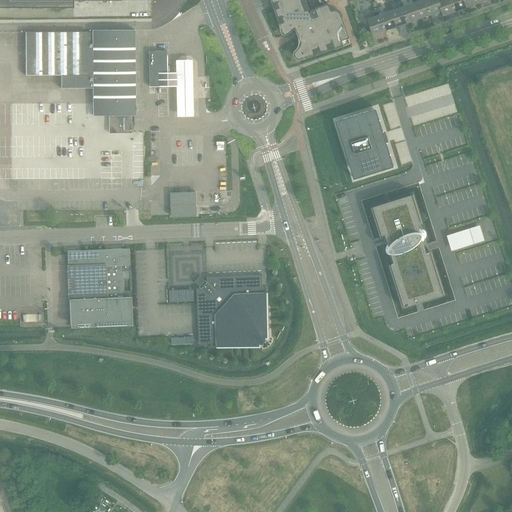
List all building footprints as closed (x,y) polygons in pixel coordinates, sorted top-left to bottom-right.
[(272,0),(274,3),(279,1),(281,7),(276,9),(277,12),(277,14),(279,17),(284,16),(286,21),(280,23),(282,29),(282,31),(283,32),(284,33),(284,34),(285,34),(286,34),(288,34),(289,34),(289,33),(290,32),(291,31),(291,30),(293,29),(294,28),(296,27),(296,28),(297,31),(298,33),(298,34),(299,35),(299,37),(300,38),(300,39),(300,40),(300,41),(300,43),(300,44),(300,45),(300,46),(299,47),(299,48),(298,49),(297,50),(296,51),(295,52),(295,53),(295,54),(295,55),(296,57),(296,58),(297,58),(299,59),(300,59),(301,59),(305,57),(307,56),(310,55),(313,54),(315,53),(313,48),(319,46),(321,51),(329,49),(327,43),(333,41),(336,49),(344,46),(342,39),(348,37),(342,20),(342,19),(342,18),(341,17),(341,16),(340,16),(340,15),(339,14),(339,13),(338,13),(338,12),(337,12),(336,11),(335,11),(334,11),(333,11),(332,11),(331,11),(329,5),(306,13),(300,0),(272,0)] [(425,0),(422,0),(414,3),(419,18),(430,14),(425,0)] [(425,0),(430,14),(442,10),(438,0),(425,0)] [(444,15),(455,11),(451,0),(438,0),(442,10),(444,15)] [(464,0),(451,0),(455,11),(467,7),(464,0)] [(414,3),(403,7),(408,22),(419,18),(414,3)] [(403,7),(391,11),(397,26),(408,22),(403,7)] [(380,15),(378,10),(372,12),(374,17),(368,19),(374,34),(385,30),(380,15)] [(391,11),(380,15),(385,30),(397,26),(391,11)] [(88,32),(25,32),(26,75),(61,75),(60,88),(92,88),(92,116),(109,116),(109,132),(101,132),(101,135),(101,136),(101,137),(101,138),(101,139),(101,147),(101,157),(102,172),(102,175),(121,175),(121,174),(126,174),(126,175),(145,175),(145,156),(143,156),(143,151),(145,151),(145,132),(132,132),(132,115),(135,115),(135,30),(92,30),(92,33),(88,33),(88,32)] [(167,51),(149,51),(150,87),(168,86),(168,75),(167,51)] [(193,63),(176,63),(176,75),(168,75),(168,86),(168,89),(176,89),(177,120),(194,119),(193,63)] [(348,130),(340,132),(340,133),(342,133),(346,143),(343,144),(344,145),(346,144),(349,155),(347,155),(347,156),(349,156),(353,166),(351,167),(351,168),(359,165),(362,177),(394,167),(394,166),(392,167),(388,156),(391,155),(390,154),(388,155),(385,144),(387,144),(387,143),(383,144),(380,133),(383,132),(383,131),(381,132),(378,122),(380,121),(380,120),(377,121),(374,109),(344,119),(344,120),(344,119),(348,130)] [(172,193),(172,207),(172,212),(172,217),(197,216),(197,212),(196,192),(172,193)] [(412,195),(373,207),(382,235),(385,234),(386,236),(385,237),(385,238),(384,239),(385,239),(385,240),(386,241),(387,241),(388,241),(388,243),(387,246),(386,247),(386,248),(385,249),(385,250),(385,251),(386,252),(386,253),(387,254),(388,255),(390,256),(391,256),(392,256),(395,264),(392,264),(405,306),(443,294),(430,253),(427,253),(426,251),(427,251),(428,250),(428,249),(428,248),(427,247),(426,247),(425,247),(423,242),(426,238),(426,237),(426,236),(426,235),(426,234),(426,233),(425,232),(424,231),(423,230),(422,229),(420,229),(419,229),(418,224),(421,223),(412,195)] [(459,233),(450,236),(454,249),(463,246),(459,233)] [(79,267),(67,267),(69,325),(69,328),(131,325),(130,323),(128,249),(127,249),(121,249),(104,250),(80,251),(79,251),(79,267)] [(201,288),(197,288),(200,344),(211,343),(211,347),(218,347),(218,348),(262,346),(262,345),(263,345),(263,344),(264,344),(265,344),(266,343),(268,345),(269,343),(268,341),(268,340),(269,339),(269,338),(269,337),(270,337),(268,293),(267,286),(269,286),(268,286),(270,286),(273,285),(275,283),(275,281),(275,280),(274,278),(272,276),(270,275),(268,275),(266,275),(208,277),(208,281),(207,281),(206,280),(206,281),(208,282),(202,288),(200,286),(200,287),(201,288)] [(194,289),(169,290),(169,303),(194,302),(194,289)] [(92,502),(96,497),(91,493),(87,499),(92,502)]
